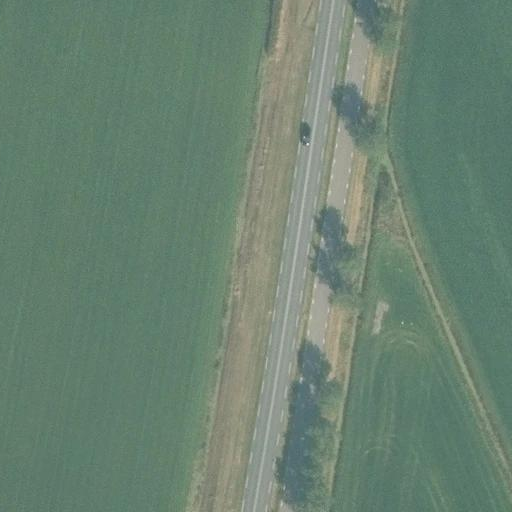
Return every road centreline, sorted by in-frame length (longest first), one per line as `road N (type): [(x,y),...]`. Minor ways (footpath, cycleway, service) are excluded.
road 1 (primary): [(252,511),(333,0)]
road 2 (unclassified): [(287,511),(366,0)]
